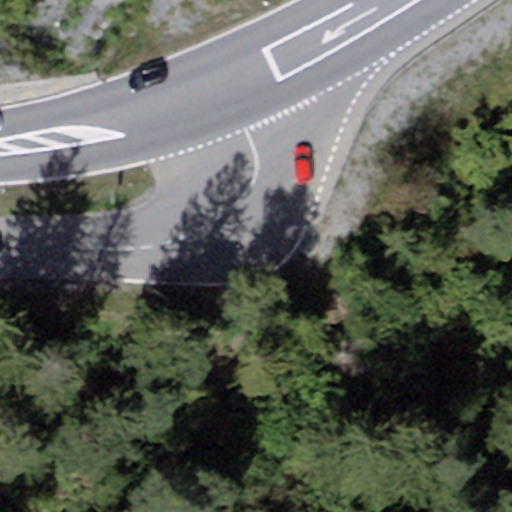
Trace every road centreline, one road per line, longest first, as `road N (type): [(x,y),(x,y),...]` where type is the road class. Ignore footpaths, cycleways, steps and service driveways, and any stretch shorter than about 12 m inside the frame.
road 1 (residential): [(231,85),(253,157),(251,182),(239,206),(211,229),(117,253),(0,257)]
road 2 (primary): [(231,85),(90,132),(0,149)]
road 3 (primary): [(383,0),(231,85)]
